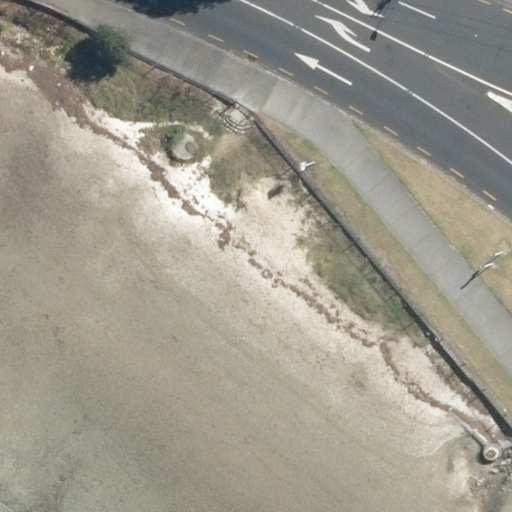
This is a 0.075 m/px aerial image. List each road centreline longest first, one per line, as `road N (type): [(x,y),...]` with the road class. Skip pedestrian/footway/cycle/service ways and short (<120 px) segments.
road 1 (secondary): [(511,150),(392,47)]
road 2 (secondary): [(392,47),(511,84)]
